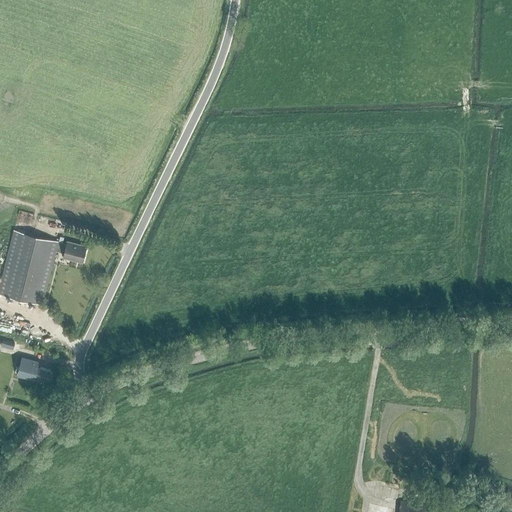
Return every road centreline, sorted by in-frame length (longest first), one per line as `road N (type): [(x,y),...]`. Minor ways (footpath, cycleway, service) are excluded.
road 1 (unclassified): [(91,397),(80,371),(86,343),(218,65),(235,0)]
road 2 (tertiary): [(91,397),(154,369),(296,335),(511,322)]
